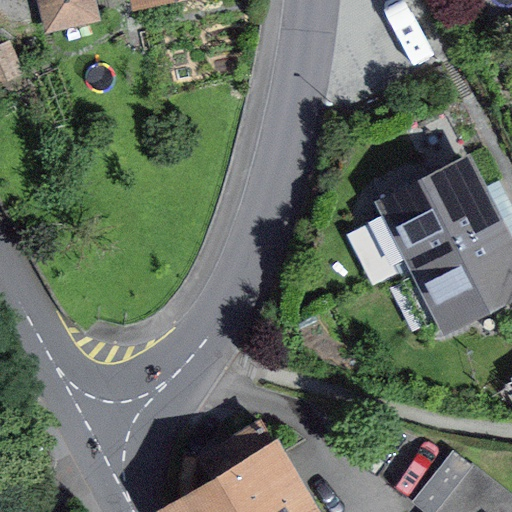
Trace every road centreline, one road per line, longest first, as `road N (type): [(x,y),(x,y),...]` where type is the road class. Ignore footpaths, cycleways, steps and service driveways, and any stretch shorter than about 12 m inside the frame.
road 1 (residential): [(91,428),(183,363),(218,325),(256,252),(307,0)]
road 2 (residential): [(0,263),(91,428)]
